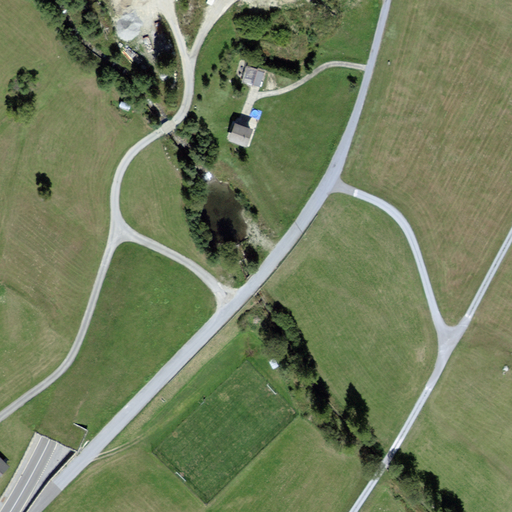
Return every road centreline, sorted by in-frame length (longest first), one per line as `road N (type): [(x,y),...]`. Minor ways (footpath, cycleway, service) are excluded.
road 1 (primary): [(231,0),(49,438),(8,511)]
road 2 (track): [(352,511),(511,231)]
road 3 (track): [(231,298),(35,511)]
road 4 (track): [(222,0),(193,54),(183,105),(117,176),(111,224)]
road 5 (track): [(111,224),(69,359),(0,417)]
road 6 (track): [(453,340),(437,324),(407,225),(330,174)]
road 7 (track): [(330,174),(385,0)]
road 8 (track): [(231,298),(330,174)]
road 9 (track): [(111,224),(173,251),(231,298)]
road 10 (residential): [(253,93),(285,88),(321,65),(367,70)]
